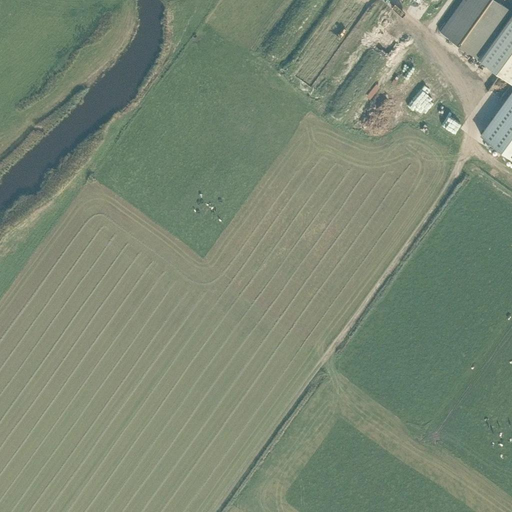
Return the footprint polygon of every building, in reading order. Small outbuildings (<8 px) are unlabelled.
[(320,0),(301,0),(263,53),(276,62),(320,0)] [(372,0),(348,0),(294,75),(310,87),(372,0)] [(409,0),(406,4),(421,15),(431,0),(409,0)] [(496,0),(461,0),(439,31),(476,57),(510,10),(496,0)] [(511,13),(478,59),(510,83),(511,80),(511,13)] [(341,120),(395,45),(405,31),(384,17),(320,106),(341,120)] [(511,94),(482,136),(511,157),(511,94)]
